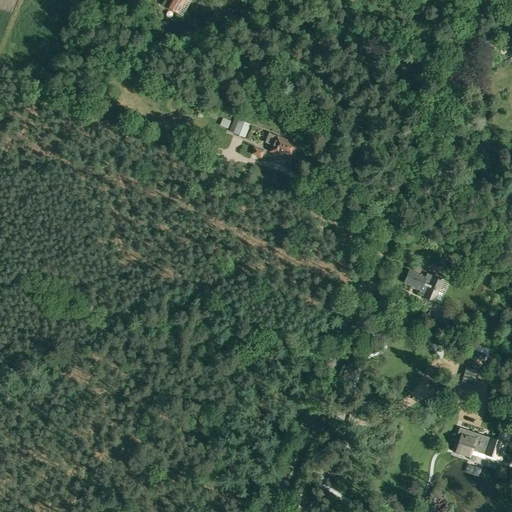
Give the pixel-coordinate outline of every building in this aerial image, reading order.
[(177,13),(185,0),(170,0),(167,7),(177,13)] [(214,119),(217,113),(205,107),(203,110),(209,113),(208,116),(214,119)] [(220,125),(228,129),(231,121),(223,118),(220,125)] [(229,131),(245,138),(250,124),(234,118),(229,131)] [(280,152),(293,157),(297,144),(270,133),(266,143),(272,145),(270,151),(279,155),(280,152)] [(237,158),(243,161),(250,146),(243,143),(237,158)] [(251,154),(262,158),(264,151),(254,147),(251,154)] [(471,274),(475,276),(483,260),(478,258),(471,274)] [(425,297),(434,301),(443,280),(432,275),(432,276),(426,274),(425,278),(409,271),(404,283),(421,290),(419,294),(425,296),(425,297)] [(427,317),(446,325),(449,317),(430,309),(427,317)] [(484,353),(468,348),(466,356),(482,361),(484,353)] [(480,365),(467,361),(465,367),(478,371),(480,365)] [(457,452),(470,456),(474,444),(482,447),(483,447),(486,438),(464,431),(457,452)] [(472,482),(487,487),(490,478),(475,473),(472,482)]
